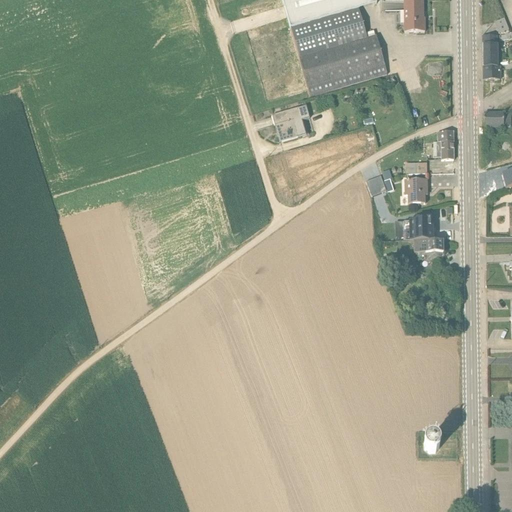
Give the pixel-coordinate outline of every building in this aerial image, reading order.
[(281,0),(290,29),(376,5),(374,0),(281,0)] [(422,1),(403,2),(403,34),(424,34),(424,20),(422,20),(422,1)] [(310,99),(387,77),(376,39),(375,38),(373,33),(365,35),(358,11),(290,30),(310,99)] [(504,19),(493,24),(498,35),(509,31),(504,19)] [(499,37),(499,43),(511,40),(511,38),(511,34),(509,35),(508,35),(507,35),(507,36),(505,36),(505,37),(504,37),(504,36),(501,36),(501,37),(499,37)] [(497,68),(497,59),(496,38),(482,38),(482,59),(482,69),(497,68)] [(483,82),(499,82),(499,69),(497,68),(482,69),(483,82)] [(271,118),(279,145),(306,137),(301,122),(309,120),(305,108),(271,118)] [(483,128),(510,128),(510,115),(483,115),(483,128)] [(452,133),(436,135),(437,144),(433,144),(433,159),(439,159),(440,162),(453,162),(452,133)] [(426,166),(405,166),(405,177),(426,176),(426,166)] [(500,177),(504,191),(511,188),(511,171),(510,172),(511,174),(500,177)] [(384,183),(391,181),(388,172),(381,174),(384,183)] [(384,184),(386,191),(392,189),(389,182),(384,184)] [(426,182),(403,183),(404,198),(407,198),(407,207),(413,206),(414,208),(418,208),(418,206),(424,206),(424,192),(427,192),(426,182)] [(395,244),(398,244),(432,243),(432,228),(429,228),(429,221),(414,221),(414,223),(408,223),(408,224),(394,224),(395,244)] [(398,244),(399,270),(415,270),(415,263),(425,263),(427,265),(439,265),(442,262),(442,243),(432,243),(398,244)] [(414,336),(434,336),(434,327),(414,327),(414,336)] [(423,451),(427,455),(434,455),(438,450),(438,445),(434,441),(427,441),(423,445),(423,451)]
